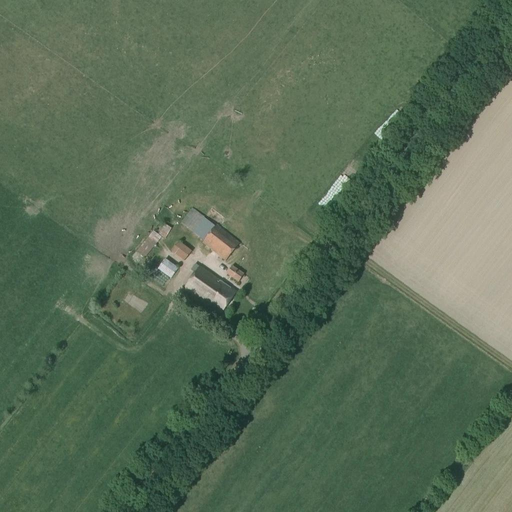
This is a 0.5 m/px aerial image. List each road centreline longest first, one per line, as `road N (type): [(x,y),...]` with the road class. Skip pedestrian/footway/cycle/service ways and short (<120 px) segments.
road 1 (tertiary): [(130,511),(511,19)]
road 2 (track): [(143,511),(511,36)]
